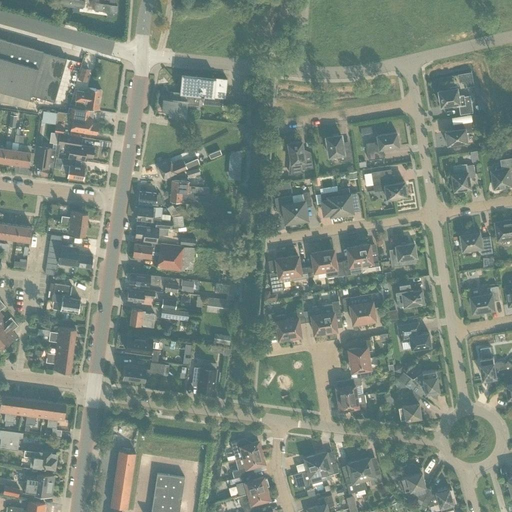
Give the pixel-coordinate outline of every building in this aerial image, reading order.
[(43,51),(0,38),(0,90),(30,98),(31,94),(55,101),(66,58),(43,51)] [(85,80),(89,69),(82,66),(79,78),(85,80)] [(213,96),(223,97),(225,97),(227,79),(181,74),(180,92),(180,93),(187,94),(199,95),(201,95),(204,95),(213,96)] [(439,98),(440,105),(448,104),(448,105),(456,104),(457,105),(458,105),(460,114),(472,112),(470,95),(464,96),(463,94),(458,95),(456,87),(456,86),(449,87),(449,88),(438,90),(438,91),(437,93),(438,97),(439,98)] [(98,109),(101,89),(89,87),(88,94),(83,93),(83,92),(77,91),(75,106),(98,109)] [(198,105),(199,95),(187,94),(180,93),(180,92),(170,91),(170,99),(163,98),(162,110),(169,111),(168,116),(186,117),(186,112),(185,112),(186,103),(198,105)] [(204,96),(203,103),(222,105),(223,97),(213,96),(204,95),(204,96)] [(71,113),(71,115),(73,115),(73,118),(72,125),(71,130),(96,133),(98,123),(92,122),(92,118),(88,117),(89,109),(72,106),(71,113)] [(55,123),(57,112),(43,110),(42,121),(55,123)] [(9,112),(8,128),(21,129),(22,113),(9,112)] [(479,113),(471,115),(473,126),(481,124),(479,113)] [(470,121),(455,123),(456,129),(445,131),(447,144),(452,143),(453,148),(455,150),(460,149),(461,146),(460,142),(467,141),(466,132),(472,131),(470,121)] [(54,132),(63,133),(64,126),(55,125),(54,132)] [(378,142),(369,143),(366,144),(368,159),(384,157),(383,148),(398,146),(396,132),(377,135),(378,142)] [(86,146),(86,145),(80,144),(81,137),(59,133),(57,143),(70,145),(68,157),(83,160),(84,155),(92,156),(94,147),(86,146)] [(352,159),(350,145),(343,146),(341,134),(339,135),(337,134),(333,134),(332,136),(326,137),(329,156),(339,154),(340,161),(352,159)] [(301,141),(288,143),(290,158),(291,163),(290,174),(302,173),(301,169),(313,167),(310,152),(303,153),(301,141)] [(14,143),(14,142),(12,142),(11,148),(5,147),(3,161),(16,163),(18,149),(18,143),(14,143)] [(56,148),(38,146),(35,166),(47,167),(48,161),(54,162),(56,148)] [(16,163),(29,165),(31,151),(18,149),(16,163)] [(219,149),(208,154),(210,158),(221,154),(219,149)] [(229,154),(228,163),(239,164),(240,149),(229,154)] [(62,164),(63,158),(56,157),(54,167),(62,168),(62,169),(68,171),(67,176),(83,179),(83,177),(85,177),(85,174),(84,173),(85,167),(80,166),(75,165),(69,164),(69,165),(62,164)] [(494,189),(511,186),(511,182),(510,172),(511,171),(511,157),(501,160),(503,169),(492,171),(494,189)] [(158,166),(163,178),(187,168),(184,161),(172,165),(171,161),(158,166)] [(452,175),(451,177),(452,181),(453,182),(454,189),(456,189),(457,190),(461,189),(463,188),(470,187),(468,178),(475,176),(473,164),(466,165),(466,164),(454,166),(455,173),(452,174),(452,175)] [(186,171),(188,178),(200,174),(198,167),(186,171)] [(371,173),(364,174),(366,186),(373,185),(374,191),(385,189),(386,198),(391,197),(391,199),(400,198),(399,196),(406,195),(406,194),(408,193),(407,186),(405,187),(404,181),(393,183),(392,175),(372,178),(371,173)] [(172,180),(171,190),(199,192),(204,192),(204,191),(210,191),(210,186),(200,185),(200,187),(188,186),(188,181),(172,180)] [(349,187),(338,189),(338,190),(338,195),(341,213),(353,212),(351,199),(357,198),(356,192),(349,193),(349,187)] [(171,190),(170,201),(212,203),(213,193),(204,192),(199,192),(171,190)] [(320,193),(315,194),(317,204),(322,203),(322,204),(328,203),(330,215),(341,213),(338,195),(338,190),(320,193)] [(163,204),(158,194),(156,193),(139,191),(138,201),(163,204)] [(304,200),(293,202),(296,221),(307,219),(305,206),(312,205),(310,191),(303,192),(304,200)] [(292,195),(274,197),(276,211),(283,210),(285,222),(296,221),(293,202),(292,195)] [(138,204),(137,219),(151,221),(151,220),(156,221),(155,226),(171,228),(172,221),(160,219),(162,207),(153,206),(138,204)] [(180,205),(175,208),(173,205),(167,208),(172,217),(183,211),(180,205)] [(68,232),(85,234),(88,212),(71,210),(70,216),(62,215),(60,225),(69,226),(68,232)] [(511,220),(496,223),(499,240),(511,237),(511,220)] [(4,237),(17,239),(19,225),(6,223),(4,237)] [(30,241),(32,227),(19,225),(17,239),(30,241)] [(137,225),(135,236),(155,238),(155,233),(168,234),(168,228),(137,225)] [(478,247),(478,249),(482,254),(493,252),(490,236),(481,238),(480,232),(470,233),(470,232),(463,233),(463,234),(461,235),(464,250),(478,247)] [(181,237),(180,244),(194,246),(195,239),(181,237)] [(152,244),(134,243),(133,255),(150,256),(151,250),(159,251),(158,267),(192,270),(194,246),(152,242),(152,244)] [(414,242),(395,245),(396,248),(389,249),(392,266),(405,264),(404,258),(416,256),(414,242)] [(361,264),(367,263),(368,267),(379,265),(377,255),(371,256),(369,243),(358,245),(361,264)] [(74,265),(91,267),(92,255),(72,252),(73,247),(61,245),(59,257),(69,259),(70,258),(75,259),(74,265)] [(349,260),(342,261),(343,267),(344,275),(355,273),(354,265),(361,264),(358,245),(347,247),(349,260)] [(343,267),(342,261),(335,262),(333,249),(322,251),(325,270),(332,269),(334,277),(344,275),(343,267)] [(313,265),(306,266),(307,273),(325,270),(322,251),(311,253),(313,265)] [(228,269),(230,254),(220,253),(216,282),(228,284),(230,269),(228,269)] [(298,255),(287,257),(290,276),(291,281),(308,278),(307,273),(306,266),(300,267),(298,255)] [(278,271),(269,272),(272,291),(283,290),(283,282),(291,281),(290,276),(287,257),(275,258),(278,271)] [(131,272),(129,283),(149,285),(149,283),(159,284),(160,275),(131,272)] [(178,284),(166,282),(165,291),(177,292),(178,284)] [(413,290),(411,282),(394,285),(398,306),(424,302),(421,289),(413,290)] [(49,290),(52,291),(52,296),(54,296),(54,300),(61,301),(60,309),(78,312),(80,299),(68,297),(70,286),(50,283),(49,290)] [(226,293),(226,299),(229,299),(233,299),(234,292),(235,292),(236,284),(235,284),(229,284),(228,294),(226,293)] [(488,293),(471,296),(474,312),(495,308),(494,301),(500,300),(498,286),(487,287),(488,293)] [(129,289),(127,299),(143,301),(144,296),(153,297),(154,290),(145,289),(144,291),(129,289)] [(360,295),(361,303),(364,321),(375,319),(373,307),(380,306),(378,292),(360,295)] [(229,299),(210,296),(207,309),(227,312),(229,299)] [(348,297),(342,298),(344,311),(351,310),(353,323),(364,321),(361,303),(350,304),(348,297)] [(175,308),(176,300),(164,298),(163,306),(175,308)] [(331,303),(321,305),(321,308),(322,313),(325,331),(336,330),(334,317),(341,316),(340,310),(338,301),(331,302),(331,303)] [(142,309),(132,308),(130,323),(140,324),(141,324),(143,324),(143,325),(153,326),(155,314),(142,312),(142,309)] [(163,308),(162,316),(187,319),(189,311),(163,308)] [(294,317),(287,318),(289,337),(301,335),(299,323),(305,322),(304,316),(303,308),(296,309),(296,311),(294,311),(293,313),(294,317)] [(321,308),(303,311),(304,316),(305,322),(312,321),(314,333),(325,331),(322,313),(321,308)] [(390,321),(399,319),(397,310),(388,313),(390,321)] [(274,312),(268,313),(270,327),(276,326),(278,339),(289,337),(287,318),(286,314),(275,316),(274,312)] [(0,318),(0,333),(14,321),(11,316),(5,322),(1,317),(0,318)] [(18,325),(14,321),(0,333),(0,347),(1,348),(16,335),(12,330),(18,325)] [(418,322),(398,325),(400,341),(401,341),(402,349),(411,348),(431,345),(429,338),(431,337),(430,335),(429,334),(428,331),(420,333),(418,322)] [(38,328),(37,334),(49,336),(74,339),(76,328),(59,326),(58,332),(50,331),(50,329),(38,328)] [(215,333),(214,342),(229,344),(230,335),(215,333)] [(73,349),(74,339),(49,336),(49,340),(57,341),(56,347),(73,349)] [(157,361),(158,350),(150,349),(152,339),(127,336),(125,350),(152,354),(151,360),(157,361)] [(361,347),(348,349),(350,360),(368,357),(367,350),(372,350),(370,339),(360,340),(361,347)] [(218,345),(217,351),(223,352),(222,354),(229,355),(230,349),(230,347),(224,346),(218,345)] [(47,352),(46,357),(72,360),(73,349),(56,347),(56,353),(47,352)] [(506,364),(502,361),(495,362),(494,356),(492,356),(492,352),(482,354),(482,358),(481,358),(484,377),(483,377),(483,378),(486,378),(486,379),(496,378),(495,376),(498,376),(503,379),(511,368),(511,366),(511,363),(508,361),(506,364)] [(70,371),(72,360),(46,357),(46,362),(54,363),(54,369),(70,371)] [(368,357),(350,360),(352,371),(356,370),(357,377),(365,376),(371,375),(368,357)] [(163,374),(164,363),(150,361),(149,369),(146,368),(124,365),(122,378),(144,382),(146,371),(149,372),(163,374)] [(213,391),(216,370),(194,367),(192,383),(198,383),(198,389),(213,391)] [(508,385),(506,385),(508,395),(510,395),(510,398),(511,398),(510,396),(511,396),(511,368),(503,379),(508,382),(508,385)] [(437,390),(439,389),(439,388),(438,389),(435,369),(422,372),(423,379),(415,380),(409,388),(421,396),(424,392),(427,391),(427,393),(437,391),(437,390)] [(403,371),(397,379),(406,385),(411,377),(403,371)] [(360,377),(354,378),(348,379),(349,385),(336,387),(338,398),(356,395),(363,394),(360,377)] [(398,406),(400,419),(419,415),(419,417),(420,416),(419,414),(421,413),(419,404),(418,404),(417,401),(421,396),(409,388),(405,393),(408,395),(406,398),(407,404),(398,406)] [(9,421),(12,396),(1,394),(0,402),(0,411),(5,412),(4,420),(5,421),(5,425),(8,426),(9,421)] [(356,395),(338,398),(339,409),(352,407),(353,414),(367,412),(364,394),(363,394),(356,395)] [(15,413),(21,414),(23,397),(12,396),(9,421),(14,422),(15,413)] [(34,399),(23,397),(21,414),(27,415),(25,423),(30,424),(34,399)] [(36,416),(42,417),(44,400),(34,399),(30,424),(35,425),(36,416)] [(55,402),(44,400),(42,417),(48,418),(47,426),(52,427),(55,402)] [(57,419),(64,420),(66,403),(55,402),(52,427),(56,427),(57,419)] [(0,429),(0,437),(1,438),(0,445),(0,447),(18,449),(20,432),(0,430),(0,429)] [(244,437),(230,441),(235,458),(254,453),(261,451),(258,440),(246,444),(244,437)] [(135,452),(119,449),(110,505),(127,508),(135,452)] [(50,451),(43,450),(43,451),(38,450),(37,452),(25,450),(24,455),(32,456),(30,463),(54,467),(54,466),(55,466),(56,459),(55,459),(56,453),(50,452),(50,451)] [(261,451),(254,453),(235,458),(238,469),(232,471),(234,478),(239,476),(249,473),(254,472),(252,466),(264,462),(261,451)] [(326,451),(315,454),(320,472),(321,476),(338,471),(336,462),(329,464),(326,451)] [(320,472),(315,454),(304,457),(308,470),(301,471),(305,485),(322,480),(321,476),(320,472)] [(358,460),(363,478),(369,477),(371,484),(383,480),(379,468),(373,469),(369,457),(358,460)] [(363,478),(358,460),(347,463),(351,476),(344,477),(347,487),(349,493),(366,488),(363,478)] [(23,481),(24,473),(15,471),(13,479),(23,481)] [(414,496),(422,501),(429,489),(424,486),(423,483),(425,482),(422,473),(421,473),(420,471),(419,471),(420,472),(401,477),(401,479),(397,480),(400,489),(404,488),(404,490),(411,488),(414,496)] [(179,511),(185,477),(157,472),(151,511),(179,511)] [(25,476),(24,481),(52,485),(54,475),(38,473),(37,478),(25,476)] [(235,483),(238,495),(248,492),(263,488),(266,487),(266,486),(269,485),(267,478),(264,479),(263,476),(251,480),(249,473),(239,476),(241,482),(235,483)] [(24,481),(23,492),(35,494),(51,496),(52,485),(24,481)] [(18,496),(20,488),(4,485),(3,493),(18,496)] [(421,504),(426,507),(427,505),(439,503),(441,510),(453,507),(448,488),(449,488),(449,487),(447,488),(446,486),(437,489),(437,491),(434,491),(429,489),(422,501),(420,504),(421,504)] [(248,492),(238,495),(245,511),(259,508),(257,502),(269,498),(266,487),(263,488),(248,492)] [(319,504),(307,508),(308,511),(327,511),(327,508),(334,505),(331,494),(318,498),(319,504)] [(353,495),(345,497),(348,507),(349,511),(356,511),(358,511),(356,505),(353,495)] [(43,511),(45,503),(29,501),(27,511),(43,511)]
